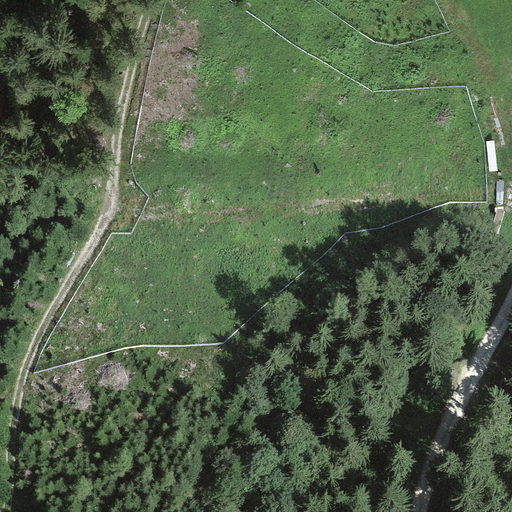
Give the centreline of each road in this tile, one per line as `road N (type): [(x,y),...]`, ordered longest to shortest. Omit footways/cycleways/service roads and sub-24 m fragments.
road 1 (track): [(6,511),(14,409),(100,225),(166,0)]
road 2 (track): [(418,511),(441,429),(511,300)]
